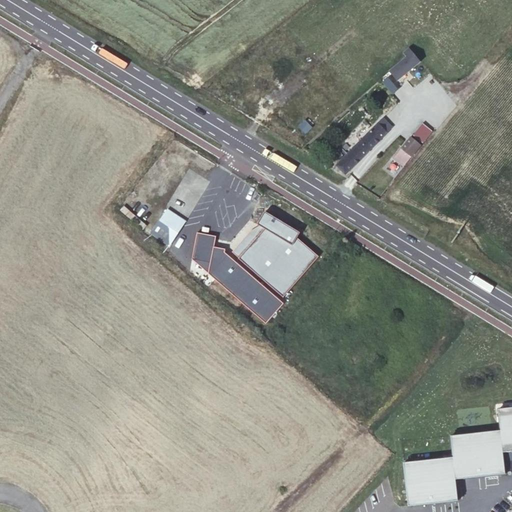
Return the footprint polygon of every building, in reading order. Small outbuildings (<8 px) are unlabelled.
[(421,61),(410,48),(404,52),(407,56),(390,70),(398,79),(421,61)] [(345,175),(392,128),(383,118),(336,166),(345,175)] [(432,130),(422,123),(413,134),(423,142),(432,130)] [(403,166),(421,145),(410,137),(393,158),(403,166)] [(185,221),(167,210),(151,233),(169,245),(185,221)] [(283,297),(318,256),(294,236),(296,232),(298,234),(299,232),(265,212),(264,213),(266,214),(260,224),(258,223),(257,224),(261,227),(264,228),(256,238),(239,258),(283,297)] [(231,252),(239,258),(256,238),(264,228),(261,227),(249,232),(231,252)] [(265,324),(283,303),(224,252),(225,249),(213,247),(215,236),(196,233),(191,260),(209,263),(207,274),(265,324)] [(209,263),(191,260),(207,274),(209,263)] [(501,430),(503,452),(511,451),(511,407),(499,409),(501,430)] [(454,457),(456,479),(506,474),(503,452),(501,430),(451,436),(454,457)] [(404,463),(409,506),(458,501),(456,479),(454,457),(404,463)]
